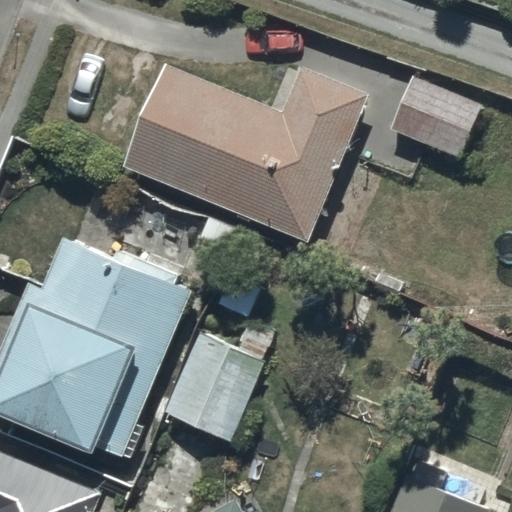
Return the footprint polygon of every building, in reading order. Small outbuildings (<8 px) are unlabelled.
[(283,101),(171,62),(131,162),(311,236),(373,90),(306,63),(283,101)] [(485,103),(417,74),(395,125),(463,154),(485,103)] [(38,278),(0,370),(0,396),(132,451),(199,290),(70,237),(51,283),(38,278)] [(267,357),(201,327),(165,408),(232,438),(267,357)] [(0,443),(0,511),(95,511),(107,484),(0,443)] [(487,511),(490,506),(441,488),(447,474),(418,463),(414,475),(407,472),(392,511),(487,511)] [(252,511),(241,489),(198,511),(252,511)]
